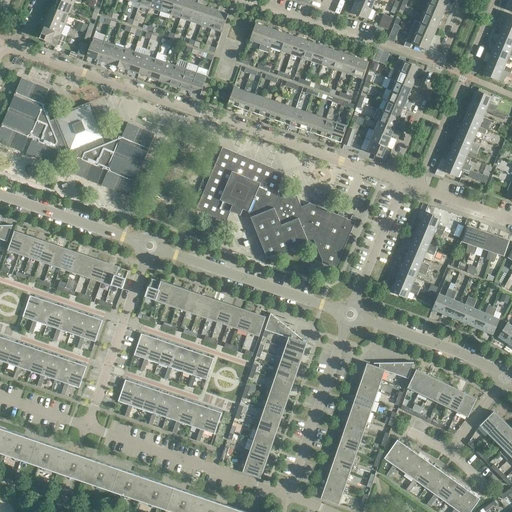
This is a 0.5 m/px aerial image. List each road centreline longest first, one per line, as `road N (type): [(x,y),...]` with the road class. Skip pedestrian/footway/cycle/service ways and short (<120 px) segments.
road 1 (residential): [(389,173),(18,49)]
road 2 (residential): [(288,495),(87,426)]
road 3 (residential): [(423,185),(498,0)]
road 4 (tertiary): [(338,310),(160,249)]
road 5 (residential): [(459,0),(389,173)]
road 6 (residential): [(347,326),(288,495)]
road 7 (residential): [(87,426),(146,257)]
road 8 (tertiary): [(505,377),(360,318)]
road 9 (tertiary): [(138,242),(0,194)]
road 10 (residential): [(403,185),(353,303)]
